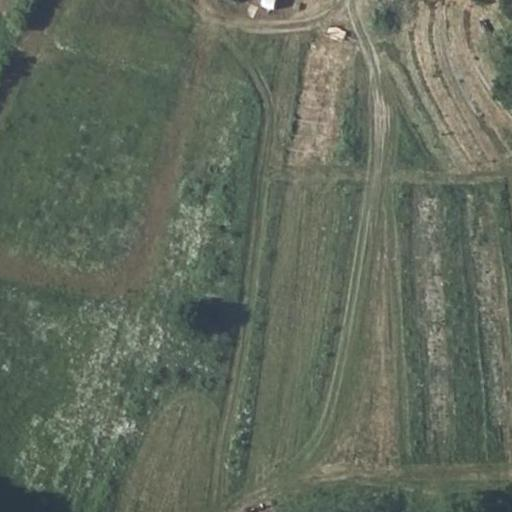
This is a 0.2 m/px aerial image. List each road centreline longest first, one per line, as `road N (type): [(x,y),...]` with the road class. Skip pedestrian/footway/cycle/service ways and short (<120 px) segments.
road 1 (track): [(0,257),(116,295),(149,257),(213,11),(204,0)]
road 2 (track): [(48,0),(0,118)]
